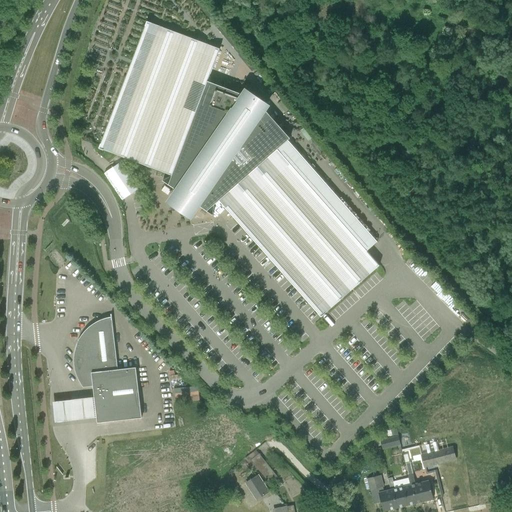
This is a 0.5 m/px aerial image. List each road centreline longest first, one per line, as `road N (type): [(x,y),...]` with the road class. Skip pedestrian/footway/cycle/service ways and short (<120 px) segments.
road 1 (secondary): [(31,511),(14,287)]
road 2 (secondary): [(51,159),(40,125),(79,0)]
